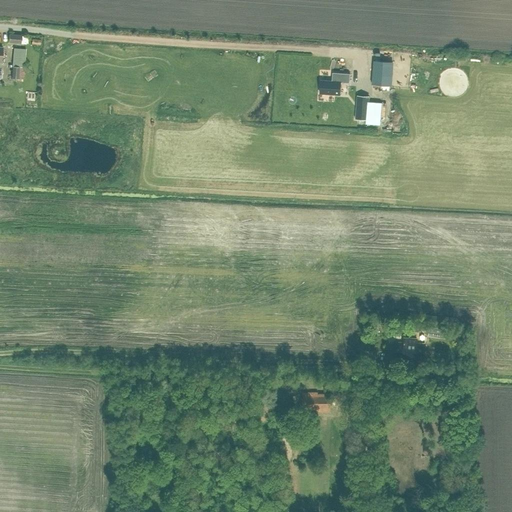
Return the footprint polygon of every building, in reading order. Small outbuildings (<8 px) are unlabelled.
[(26,44),(26,37),(21,36),(22,35),(9,34),(9,43),(26,44)] [(25,49),(14,48),(11,78),(19,79),(19,77),(23,78),(24,67),(25,49)] [(321,80),(320,93),(340,95),(341,82),(349,83),(350,74),(332,72),(332,81),(321,80)] [(355,119),(367,120),(369,102),(357,101),(355,119)] [(425,344),(416,344),(416,339),(403,338),(403,343),(394,343),(394,356),(400,356),(400,359),(425,360),(425,344)] [(464,356),(464,346),(454,345),(454,356),(464,356)] [(342,390),(342,381),(330,381),(329,389),(342,390)] [(330,411),(330,394),(318,394),(318,392),(303,392),(303,411),(330,411)] [(348,438),(355,438),(355,434),(361,434),(361,423),(355,423),(356,416),(349,415),(348,438)]
